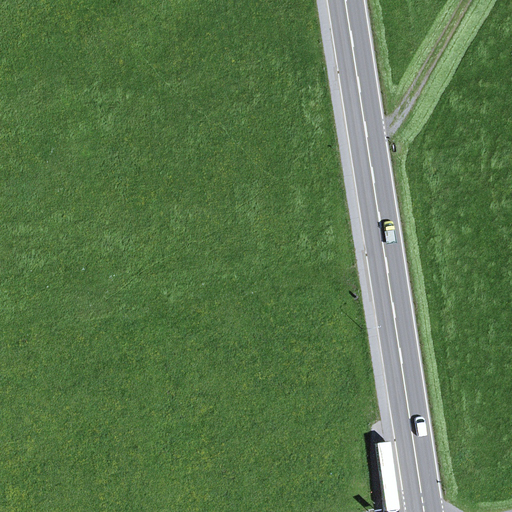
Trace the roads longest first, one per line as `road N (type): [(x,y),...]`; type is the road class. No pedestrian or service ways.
road 1 (primary): [(345,0),(424,510)]
road 2 (track): [(368,145),(409,101),(467,0)]
